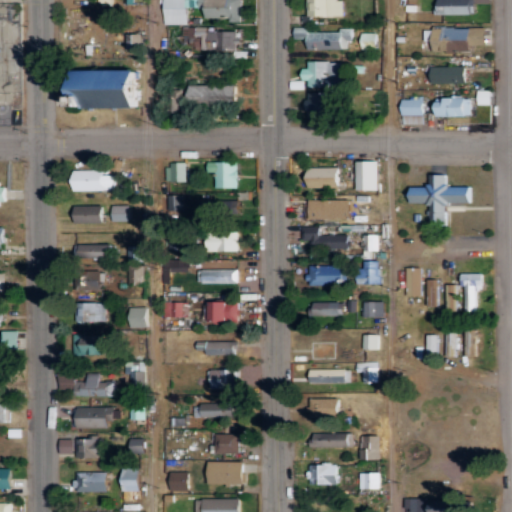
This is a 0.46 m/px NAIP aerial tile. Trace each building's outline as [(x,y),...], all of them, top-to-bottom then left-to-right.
[(163,0),(164,23),(186,23),(186,7),(204,6),(205,18),(227,17),(227,21),(241,21),(240,0),(163,0)] [(307,0),(307,15),(343,15),(342,0),(307,0)] [(310,30),(310,26),(295,26),(295,38),(308,38),(308,48),(351,48),(351,29),(310,30)] [(435,51),(473,50),(473,45),(488,44),(488,27),(433,28),(433,33),(426,33),(426,40),(435,40),(435,51)] [(200,49),(237,50),(237,30),(195,28),(195,36),(200,36),(200,49)] [(378,50),(377,31),(360,32),(361,51),(378,50)] [(342,60),(305,61),(305,86),(342,85),(342,60)] [(433,82),(468,82),(468,65),(433,66),(433,82)] [(144,69),(81,70),(81,99),(75,99),(75,107),(145,107),(144,69)] [(239,85),(189,83),(188,101),(238,102),(239,85)] [(478,90),(477,104),(491,104),(492,90),(478,90)] [(307,117),(338,117),(338,91),(307,92),(307,117)] [(469,116),(469,97),(438,96),(438,115),(469,116)] [(402,98),(403,113),(426,113),(425,97),(402,98)] [(403,122),(424,123),(424,115),(404,114),(403,122)] [(215,187),(239,187),(238,160),(208,161),(209,171),(215,171),(215,187)] [(358,160),(357,189),(380,190),(380,161),(358,160)] [(186,180),(186,162),(166,163),(166,181),(186,180)] [(341,166),(310,167),(310,187),(342,186),(341,166)] [(74,170),(75,190),(117,189),(117,174),(108,175),(107,169),(74,170)] [(429,186),(410,186),(410,202),(430,202),(430,225),(447,225),(447,202),(474,202),(474,186),(447,185),(447,174),(429,174),(429,186)] [(168,209),(184,209),(184,194),(168,194),(168,209)] [(351,218),(351,198),(308,199),(308,219),(351,218)] [(200,220),(230,219),(229,199),(199,200),(200,220)] [(76,222),(105,222),(105,204),(76,205),(76,222)] [(113,220),(131,220),(131,204),(112,204),(113,220)] [(321,234),(320,225),(301,226),(302,239),(308,239),(309,248),(350,247),(349,234),(321,234)] [(238,250),(238,233),(210,233),(211,250),(238,250)] [(379,234),(364,233),(363,250),(378,251),(379,234)] [(75,244),(76,259),(113,258),(113,243),(75,244)] [(145,245),(129,245),(128,261),(139,262),(139,264),(144,265),(145,245)] [(380,260),(361,260),(361,283),(380,283),(380,260)] [(144,265),(128,264),(127,284),(144,285),(144,265)] [(308,265),(308,285),(345,284),(345,264),(308,265)] [(422,295),(421,266),(406,267),(406,295),(422,295)] [(238,281),(238,267),(196,269),(197,283),(238,281)] [(88,290),(104,289),(103,273),(87,274),(88,290)] [(476,311),(475,289),(483,289),(483,273),(462,273),(463,311),(476,311)] [(438,305),(438,279),(428,279),(428,305),(438,305)] [(457,310),(456,283),(445,284),(446,310),(457,310)] [(353,313),(352,300),(313,301),(313,315),(353,313)] [(386,301),(364,300),(363,316),(385,317),(386,301)] [(188,302),(167,301),(166,317),(187,317),(188,302)] [(239,322),(240,302),(212,301),(211,322),(239,322)] [(104,302),(84,302),(84,310),(76,310),(76,321),(105,320),(104,302)] [(130,327),(150,326),(149,306),(130,307),(130,327)] [(0,355),(10,355),(10,349),(21,349),(21,330),(0,329),(0,355)] [(458,355),(458,330),(445,330),(445,355),(458,355)] [(476,331),(465,331),(465,353),(476,353),(476,331)] [(113,334),(72,334),(72,354),(105,354),(105,348),(112,348),(113,334)] [(380,349),(380,334),(364,334),(364,349),(380,349)] [(438,361),(437,334),(426,334),(427,361),(438,361)] [(236,340),(207,340),(207,354),(235,354),(236,340)] [(364,372),(364,383),(380,383),(380,361),(357,362),(357,372),(364,372)] [(210,388),(238,388),(238,368),(211,369),(211,378),(210,378),(210,388)] [(311,369),(311,383),(352,382),(352,368),(311,369)] [(115,396),(115,381),(98,380),(98,376),(61,374),(61,386),(75,387),(75,395),(115,396)] [(341,397),(309,398),(310,417),(342,416),(341,397)] [(202,417),(240,416),(240,402),(202,403),(202,417)] [(130,418),(145,419),(146,403),(131,403),(130,418)] [(110,426),(110,415),(115,415),(115,406),(73,406),(74,427),(110,426)] [(312,446),(353,447),(353,433),(312,432),(312,446)] [(240,433),(216,433),(216,452),(239,452),(240,433)] [(380,459),(381,435),(359,434),(358,459),(380,459)] [(76,458),(105,457),(105,437),(76,438),(76,458)] [(131,453),(147,452),(146,437),(130,438),(131,453)] [(74,453),(74,438),(62,438),(62,453),(74,453)] [(245,461),(209,460),(209,483),(244,484),(245,461)] [(310,464),(310,484),(340,483),(339,463),(310,464)] [(0,488),(13,488),(13,468),(0,467),(0,488)] [(141,468),(124,468),(123,490),(141,491),(141,468)] [(109,491),(109,472),(75,471),(75,491),(109,491)] [(172,489),(190,489),(190,471),(171,471),(172,489)] [(381,488),(381,472),(359,472),(359,488),(381,488)] [(471,511),(470,490),(450,491),(451,501),(434,501),(434,511),(471,511)] [(241,497),(195,498),(196,511),(203,511),(229,511),(241,511),(241,497)] [(407,497),(408,511),(419,511),(418,511),(427,511),(427,497),(407,497)]
